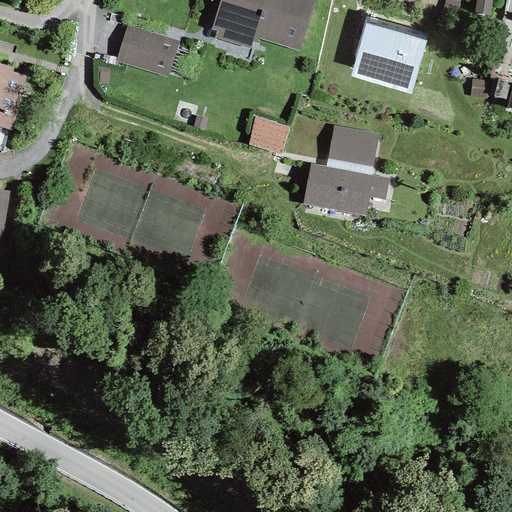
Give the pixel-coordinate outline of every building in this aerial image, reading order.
[(315,0),(220,0),(211,28),(217,30),(215,38),(250,49),(252,42),(257,44),(259,39),(299,51),(315,0)] [(425,41),(365,23),(350,76),(410,94),(425,41)] [(178,41),(127,26),(117,62),(168,76),(178,41)] [(12,72),(14,67),(0,63),(0,127),(13,130),(27,75),(12,72)] [(290,127),(255,116),(245,145),(281,156),(290,127)] [(333,125),(327,158),(372,166),(378,134),(333,125)] [(326,167),(370,175),(372,166),(327,158),(326,167)] [(326,167),(310,164),(302,204),(365,217),(369,197),(384,200),(388,179),(370,175),(326,167)] [(0,243),(9,191),(0,190),(0,243)]
